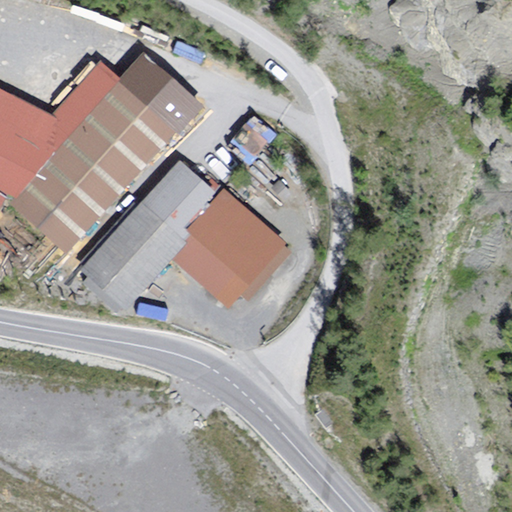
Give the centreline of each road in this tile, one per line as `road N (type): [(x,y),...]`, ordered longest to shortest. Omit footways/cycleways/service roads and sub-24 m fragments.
road 1 (tertiary): [(0,321),(165,351),(210,368),(252,401),(354,511)]
road 2 (unknown): [(331,136),(177,61),(104,46),(0,44)]
